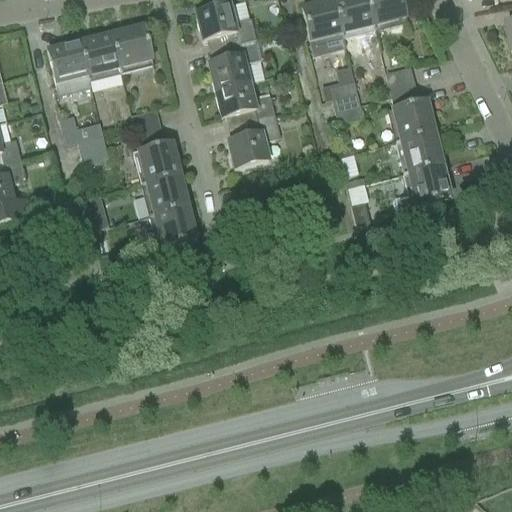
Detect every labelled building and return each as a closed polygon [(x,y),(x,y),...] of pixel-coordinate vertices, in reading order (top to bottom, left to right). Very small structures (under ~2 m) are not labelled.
[(345,58),(357,55),(353,41),(373,36),(363,0),(353,0),(332,5),(341,44),(345,58)] [(363,0),(373,36),(405,28),(397,0),(363,0)] [(344,58),(345,58),(341,44),(332,5),(300,13),(311,60),(319,58),(320,60),(329,58),(329,57),(328,56),(343,52),(344,58)] [(232,30),(228,11),(194,19),(200,47),(212,44),(215,56),(254,46),(249,26),(232,30)] [(119,79),(151,70),(141,32),(109,40),(119,79)] [(87,87),(119,79),(109,40),(77,48),(87,87)] [(213,97),(247,89),(242,71),(259,67),(254,46),(215,56),(217,68),(207,70),(213,97)] [(67,92),(87,87),(77,48),(46,56),(57,101),(68,98),(67,92)] [(386,92),(412,85),(409,73),(383,79),(386,92)] [(389,103),(415,97),(412,85),(386,92),(389,103)] [(330,106),(355,99),(352,87),(327,93),(330,106)] [(251,107),(247,89),(213,97),(220,125),(231,122),(234,134),(273,124),(268,103),(251,107)] [(418,109),(415,97),(389,103),(392,115),(385,117),(394,149),(432,139),(424,107),(418,109)] [(333,118),(358,111),(355,99),(330,106),(333,118)] [(37,109),(28,112),(30,121),(39,119),(37,109)] [(336,130),(361,124),(358,111),(333,118),(336,130)] [(132,134),(158,128),(155,116),(154,115),(129,121),(132,134)] [(232,175),(266,167),(261,148),(278,144),(273,124),(234,134),(236,145),(226,148),(232,175)] [(135,146),(161,139),(158,128),(132,134),(135,146)] [(76,148),(101,142),(98,129),(73,136),(76,148)] [(138,157),(163,151),(161,139),(135,146),(138,157)] [(401,180),(440,171),(432,139),(394,149),(401,180)] [(79,160),(104,153),(101,142),(76,148),(79,160)] [(0,149),(0,170),(19,166),(14,146),(0,149)] [(139,191),(178,181),(170,149),(163,151),(138,157),(131,159),(139,191)] [(82,172),(107,166),(104,153),(79,160),(82,172)] [(12,209),(7,191),(24,187),(19,166),(0,170),(0,229),(26,223),(22,206),(12,209)] [(394,224),(417,218),(415,211),(448,203),(440,171),(401,180),(407,201),(393,204),(391,208),(394,222),(394,224)] [(147,222),(186,213),(178,181),(139,191),(147,222)] [(362,183),(349,186),(350,193),(363,190),(362,183)] [(98,201),(82,206),(84,210),(99,205),(98,201)] [(61,202),(49,205),(52,218),(53,220),(65,217),(61,202)] [(354,233),(368,230),(364,212),(363,208),(349,211),(354,233)] [(150,233),(143,235),(148,256),(155,254),(194,245),(186,213),(147,222),(150,233)] [(88,224),(88,225),(91,237),(107,233),(103,220),(88,224)] [(101,272),(114,269),(111,259),(99,263),(101,272)]
